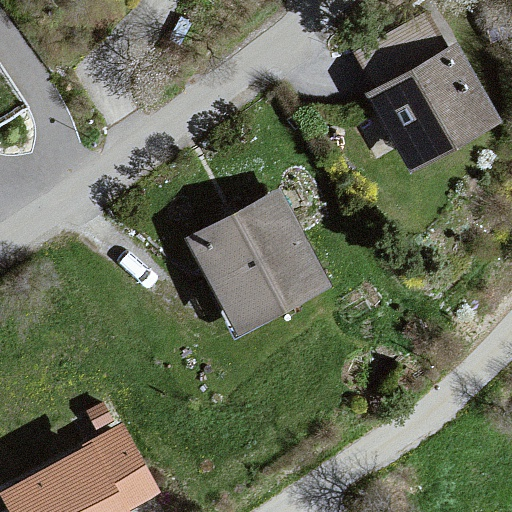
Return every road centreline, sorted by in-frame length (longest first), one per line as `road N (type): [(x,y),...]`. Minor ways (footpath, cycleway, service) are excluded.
road 1 (residential): [(314,0),(60,207),(0,239)]
road 2 (unclassified): [(319,511),(511,346)]
